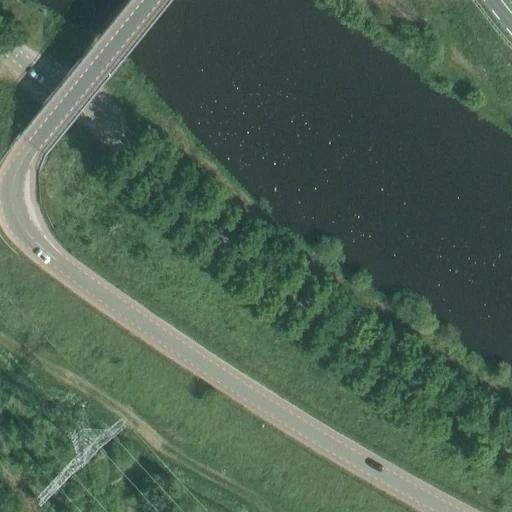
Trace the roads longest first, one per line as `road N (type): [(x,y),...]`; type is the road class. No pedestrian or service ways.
road 1 (tertiary): [(457,511),(304,427),(88,288),(20,226),(14,183),(32,143),(149,0)]
road 2 (tertiary): [(511,441),(342,330),(0,46)]
